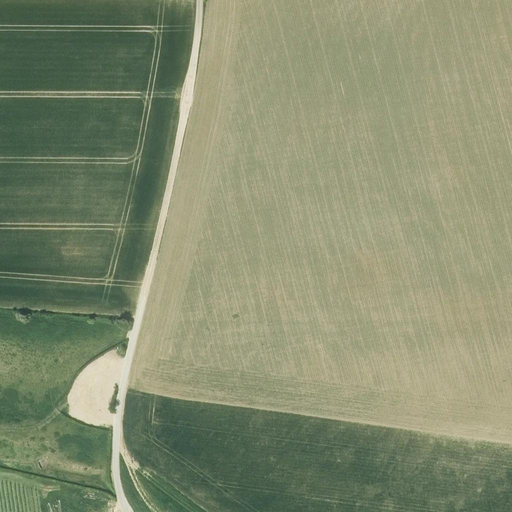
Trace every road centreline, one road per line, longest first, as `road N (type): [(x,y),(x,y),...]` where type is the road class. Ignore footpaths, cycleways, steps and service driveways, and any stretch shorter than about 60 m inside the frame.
road 1 (track): [(143,295),(192,70),(199,0)]
road 2 (unclassified): [(126,511),(115,471),(117,413),(143,295)]
